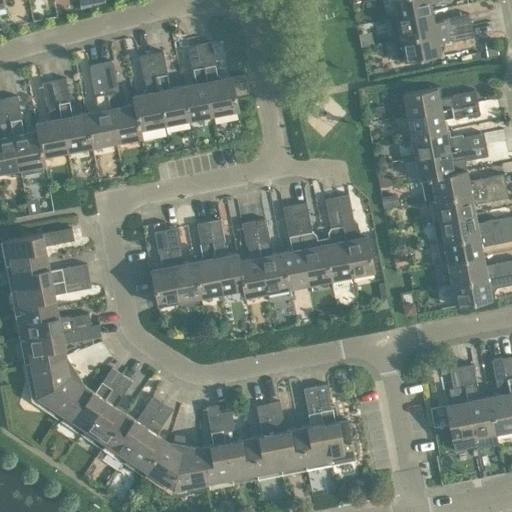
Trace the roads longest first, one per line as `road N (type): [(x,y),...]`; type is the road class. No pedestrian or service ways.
road 1 (residential): [(385,338),(221,376),(181,367),(136,327),(110,211),(115,196),(278,163),(249,18),(218,0)]
road 2 (residential): [(0,52),(181,1)]
road 3 (residential): [(418,509),(385,338)]
road 4 (residential): [(385,338),(511,313)]
